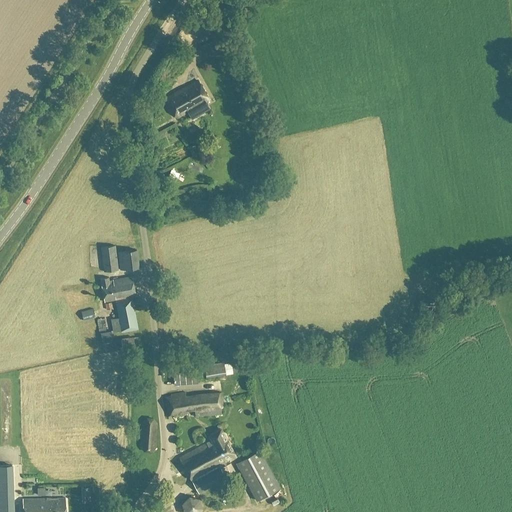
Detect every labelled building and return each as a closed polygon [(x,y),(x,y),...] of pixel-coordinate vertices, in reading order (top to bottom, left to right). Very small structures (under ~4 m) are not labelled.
[(235,12),(237,18),(245,16),(243,9),(235,12)] [(221,52),(229,55),(235,43),(225,38),(223,37),(199,46),(203,59),(221,52)] [(166,99),(177,118),(209,100),(198,81),(166,99)] [(115,246),(108,246),(101,247),(104,272),(118,271),(115,246)] [(139,269),(137,250),(118,252),(120,271),(139,269)] [(111,319),(114,332),(122,331),(122,333),(138,330),(132,297),(136,297),(132,276),(113,280),(113,281),(109,281),(109,278),(100,279),(104,302),(116,300),(119,318),(111,319)] [(94,314),(93,309),(88,310),(82,312),(84,322),(84,321),(95,318),(94,314)] [(249,361),(224,364),(224,363),(204,366),(206,378),(251,371),(249,361)] [(223,407),(221,391),(166,397),(168,417),(173,416),(173,418),(189,417),(188,412),(195,411),(195,417),(222,414),(221,407),(223,407)] [(155,449),(157,424),(153,419),(147,419),(143,422),(141,448),(145,452),(151,452),(155,449)] [(180,458),(199,494),(232,476),(225,464),(237,457),(222,429),(209,436),(212,441),(180,458)] [(281,488),(260,450),(236,464),(256,501),(281,488)] [(0,509),(14,509),(13,465),(0,465),(0,509)] [(183,511),(199,511),(202,510),(199,500),(189,496),(182,504),(183,511)] [(66,511),(65,498),(23,499),(23,511),(66,511)]
